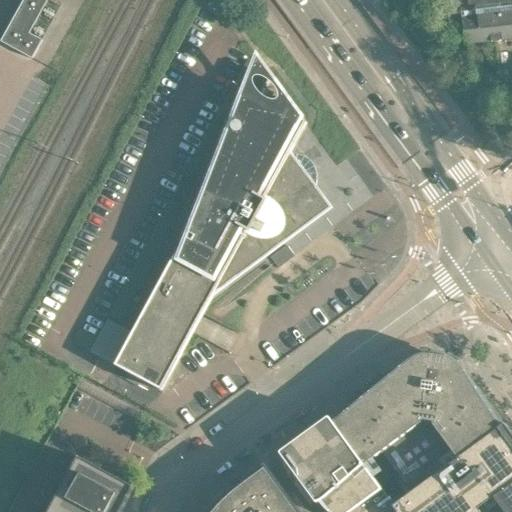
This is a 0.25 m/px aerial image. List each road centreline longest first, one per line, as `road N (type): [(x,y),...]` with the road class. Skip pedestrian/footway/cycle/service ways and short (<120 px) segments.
road 1 (tertiary): [(163,511),(184,473),(485,255)]
road 2 (secondary): [(295,0),(485,255)]
road 3 (secondary): [(509,238),(338,0)]
